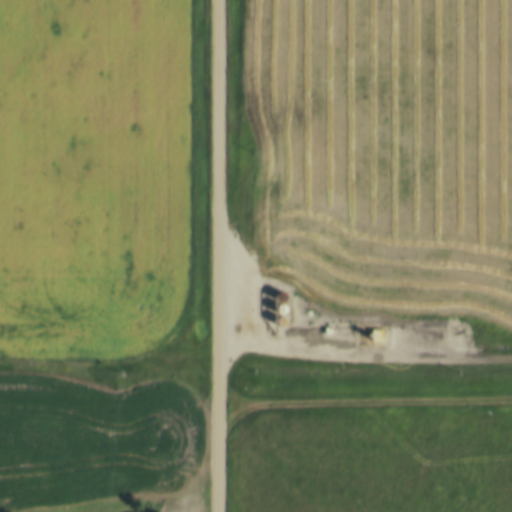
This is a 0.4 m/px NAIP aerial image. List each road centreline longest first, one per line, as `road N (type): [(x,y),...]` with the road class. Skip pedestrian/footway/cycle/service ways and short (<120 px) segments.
road 1 (residential): [(214,511),(216,0)]
road 2 (track): [(217,349),(511,357)]
road 3 (track): [(217,400),(511,402)]
